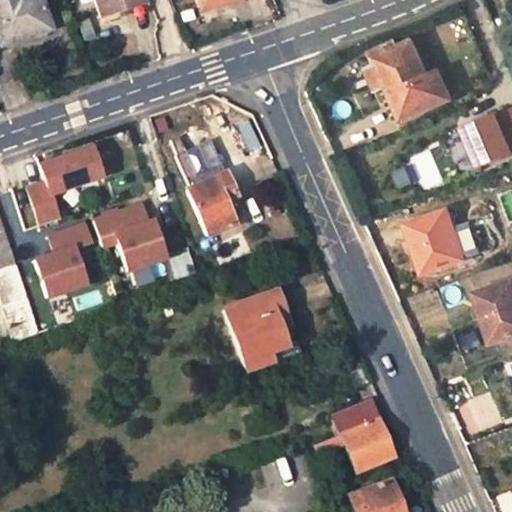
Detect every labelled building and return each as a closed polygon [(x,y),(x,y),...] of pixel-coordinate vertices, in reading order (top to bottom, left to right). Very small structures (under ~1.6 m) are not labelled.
[(21,0),(18,1),(17,0),(0,0),(0,43),(48,29),(35,0),(21,0)] [(92,0),(99,17),(142,2),(141,0),(92,0)] [(428,76),(415,41),(399,46),(397,40),(375,49),(380,64),(371,68),(378,88),(389,83),(402,117),(448,99),(438,73),(428,76)] [(511,105),(511,65),(508,57),(501,60),(503,64),(492,69),(508,107),(511,105)] [(55,218),(48,195),(98,179),(86,144),(29,163),(35,181),(19,186),(31,225),(55,218)] [(234,195),(223,174),(185,192),(207,235),(230,224),(219,202),(234,195)] [(97,250),(108,246),(117,274),(160,261),(141,200),(87,216),(97,250)] [(407,219),(414,238),(420,237),(431,268),(465,257),(448,205),(407,219)] [(35,333),(32,325),(0,211),(0,305),(7,330),(10,342),(35,333)] [(36,300),(81,287),(70,248),(87,243),(81,220),(39,232),(44,251),(24,257),(36,300)] [(424,270),(431,268),(420,237),(414,238),(424,270)] [(511,278),(476,290),(482,307),(489,304),(501,337),(511,333),(511,278)] [(285,325),(273,293),(218,312),(243,373),(269,364),(264,353),(281,346),(275,329),(285,325)] [(493,339),(501,337),(489,304),(482,307),(493,339)] [(343,377),(349,389),(365,382),(359,370),(343,377)] [(466,424),(498,412),(491,392),(459,404),(466,424)] [(328,419),(334,434),(311,444),(314,452),(328,446),(331,450),(340,446),(352,474),(389,459),(365,403),(328,419)] [(347,496),(353,511),(398,511),(387,482),(347,496)]
